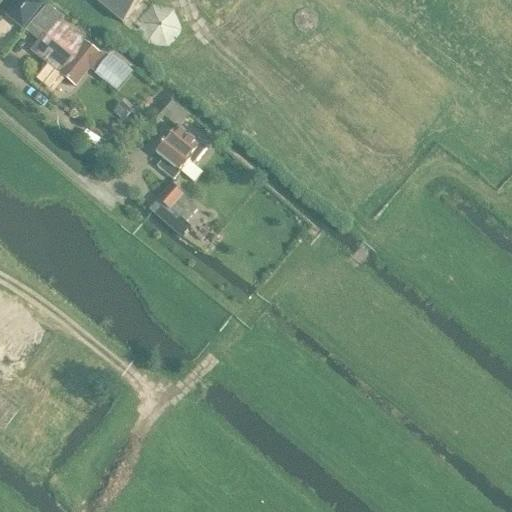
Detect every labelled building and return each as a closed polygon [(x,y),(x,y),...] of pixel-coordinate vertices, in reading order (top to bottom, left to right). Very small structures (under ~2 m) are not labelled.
[(34,0),(17,0),(5,15),(23,30),(42,7),(34,0)] [(93,0),(124,26),(145,0),(93,0)] [(150,4),(135,22),(144,43),(166,46),(181,28),(173,7),(150,4)] [(23,56),(36,66),(41,60),(47,64),(76,88),(90,70),(97,75),(109,60),(60,22),(62,19),(47,6),(45,9),(44,8),(26,31),(43,44),(38,50),(32,46),(23,56)] [(172,102),(157,120),(158,120),(160,123),(164,118),(177,129),(187,117),(188,116),(172,102)] [(175,182),(190,164),(194,167),(208,150),(201,144),(199,146),(181,131),(174,139),(172,137),(157,155),(163,161),(157,169),(175,182)] [(181,237),(183,235),(191,227),(187,223),(198,211),(190,205),(191,203),(172,184),(159,200),(150,210),(170,227),(181,237)] [(25,413),(0,393),(0,443),(25,413)]
